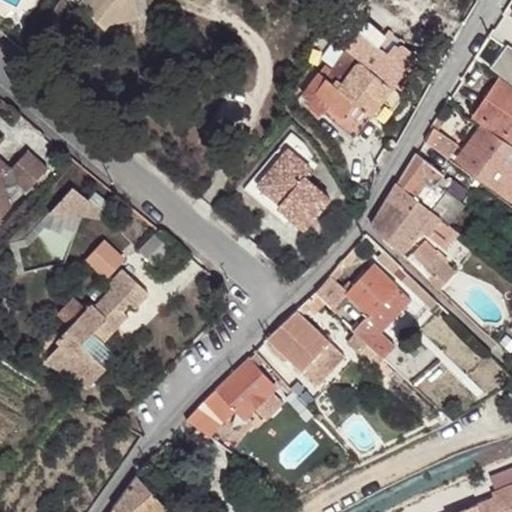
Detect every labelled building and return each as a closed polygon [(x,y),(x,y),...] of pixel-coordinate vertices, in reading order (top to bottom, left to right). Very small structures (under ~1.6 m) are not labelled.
[(81,0),(80,2),(104,27),(109,22),(136,18),(133,0),(81,0)] [(368,23),(347,51),(392,88),(416,56),(388,35),(386,37),(368,23)] [(135,49),(134,37),(120,33),(116,41),(120,47),(135,49)] [(511,50),(505,45),(489,68),(500,76),(511,85),(511,50)] [(392,88),(347,51),(333,72),(325,67),(320,74),(319,74),(301,98),(354,138),(392,88)] [(35,61),(47,71),(55,62),(44,52),(35,61)] [(511,85),(500,76),(475,114),(511,139),(511,85)] [(483,125),(511,144),(511,142),(511,139),(475,114),(472,118),(483,125)] [(444,122),(437,117),(432,126),(433,127),(438,130),(444,122)] [(483,125),(458,159),(511,198),(511,197),(511,145),(511,144),(483,125)] [(433,127),(426,141),(447,157),(457,144),(438,130),(433,127)] [(290,149),(307,164),(315,155),(306,143),(294,133),(246,190),(284,221),(291,214),(281,207),(284,204),(261,185),(290,149)] [(21,183),(14,166),(10,168),(0,158),(0,143),(2,141),(0,139),(0,223),(13,209),(6,189),(21,183)] [(313,168),(307,164),(290,149),(261,185),(284,204),(281,207),(291,214),(308,228),(333,198),(307,177),(313,168)] [(29,150),(14,166),(21,183),(30,191),(49,168),(29,150)] [(415,153),(397,183),(447,223),(462,205),(437,185),(444,175),(415,153)] [(397,183),(372,225),(402,253),(421,229),(443,247),(457,231),(447,223),(397,183)] [(52,214),(85,217),(97,204),(76,186),(52,214)] [(85,217),(110,220),(113,218),(97,204),(85,217)] [(414,252),(408,259),(430,281),(438,290),(455,273),(440,258),(443,255),(438,251),(436,252),(425,241),(415,253),(414,252)] [(392,259),(376,244),(371,249),(387,264),(392,259)] [(360,250),(357,245),(343,261),(345,263),(349,263),(360,250)] [(373,264),(347,292),(370,313),(353,331),(355,333),(367,343),(383,357),(384,358),(395,346),(380,333),(412,300),(373,264)] [(339,265),(330,277),(333,280),(341,271),(342,267),(339,265)] [(430,295),(401,267),(394,273),(424,301),(430,295)] [(116,289),(99,308),(95,304),(90,310),(75,325),(67,334),(62,339),(68,344),(48,364),(93,389),(112,368),(93,356),(108,340),(130,316),(124,311),(131,304),(136,308),(149,293),(123,270),(110,284),(116,289)] [(330,277),(317,291),(325,300),(333,308),(347,292),(333,280),(330,277)] [(317,291),(304,304),(312,312),(325,300),(317,291)] [(75,325),(90,310),(76,298),(62,313),(75,325)] [(318,385),(345,356),(338,349),(329,340),(297,310),(263,343),(283,361),(287,356),(318,385)] [(42,361),(48,364),(68,344),(62,339),(67,334),(57,333),(42,361)] [(359,352),(367,343),(355,333),(347,342),(359,352)] [(334,335),(329,340),(338,349),(343,343),(334,335)] [(112,368),(123,354),(108,340),(93,356),(112,368)] [(367,343),(359,352),(375,366),(383,357),(367,343)] [(264,361),(256,353),(250,359),(257,367),(264,361)] [(218,388),(187,420),(188,420),(193,424),(208,435),(237,410),(244,417),(255,407),(266,397),(276,387),(257,367),(250,359),(218,388)] [(266,397),(255,407),(262,415),(273,405),(266,397)] [(188,420),(184,423),(190,429),(193,424),(188,420)] [(111,511),(161,511),(167,507),(138,476),(114,508),(111,511)] [(493,497),(455,511),(511,511),(511,483),(491,492),(493,497)]
